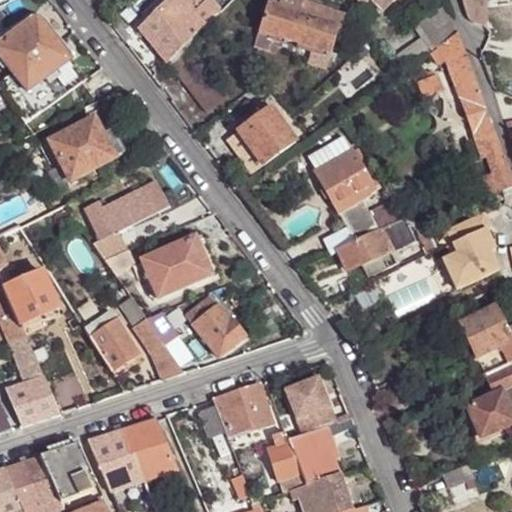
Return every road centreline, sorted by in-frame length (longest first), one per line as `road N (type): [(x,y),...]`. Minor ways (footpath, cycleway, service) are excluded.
road 1 (residential): [(73,0),(334,343)]
road 2 (residential): [(0,454),(334,343)]
road 3 (residential): [(334,343),(406,511)]
road 4 (unclassified): [(511,161),(451,0)]
